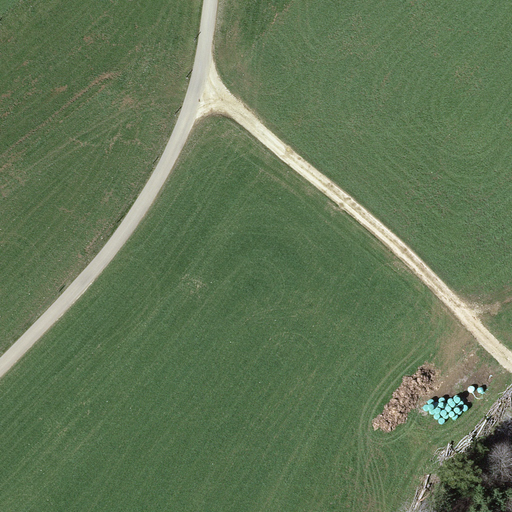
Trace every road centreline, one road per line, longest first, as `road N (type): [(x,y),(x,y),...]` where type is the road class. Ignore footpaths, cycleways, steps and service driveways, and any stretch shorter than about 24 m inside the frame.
road 1 (track): [(208,0),(199,74),(153,182),(106,253),(0,366)]
road 2 (track): [(511,362),(423,266),(199,74)]
